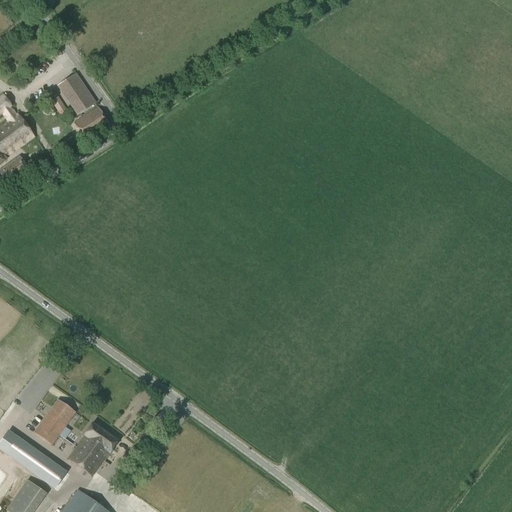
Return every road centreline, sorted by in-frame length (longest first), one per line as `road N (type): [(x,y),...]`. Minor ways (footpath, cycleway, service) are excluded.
road 1 (tertiary): [(0,271),(323,511)]
road 2 (tertiary): [(0,207),(105,141),(115,125),(30,0)]
